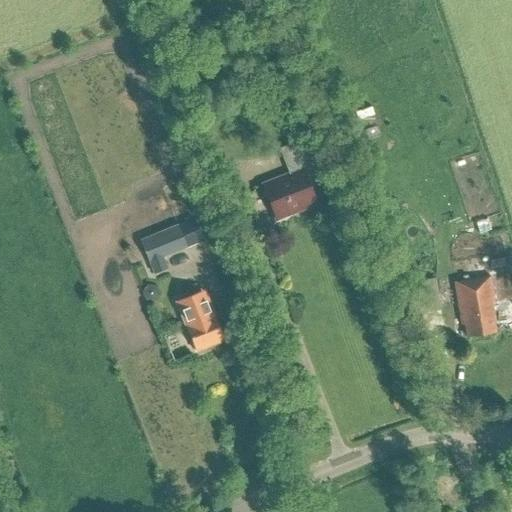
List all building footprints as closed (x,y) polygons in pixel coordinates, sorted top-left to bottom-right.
[(261,185),(275,220),(316,203),(309,188),(322,183),(304,138),(278,148),(288,174),(261,185)] [(335,144),(328,148),(338,167),(345,164),(335,144)] [(179,225),(140,240),(154,273),(168,267),(164,257),(188,247),(179,225)] [(188,276),(191,287),(212,282),(209,271),(188,276)] [(490,277),(454,282),(460,326),(464,325),(466,338),(496,333),(492,305),(494,305),(490,277)] [(419,281),(424,313),(440,311),(435,278),(419,281)] [(200,292),(175,302),(195,351),(223,340),(213,315),(209,316),(200,292)]
